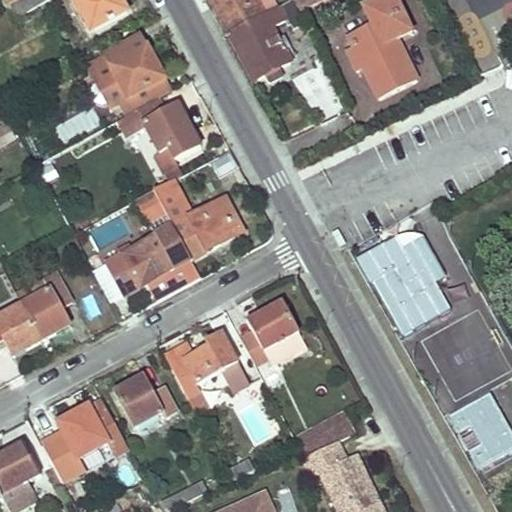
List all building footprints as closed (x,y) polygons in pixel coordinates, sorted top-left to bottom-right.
[(0,0),(0,10),(8,6),(5,0),(0,0)] [(20,0),(9,7),(16,20),(50,1),(49,0),(20,0)] [(73,0),(92,33),(127,14),(119,0),(73,0)] [(265,17),(255,0),(209,0),(229,36),(265,17)] [(291,63),(272,30),(285,23),(288,27),(291,25),(294,31),(305,24),(300,12),(294,0),(275,11),(265,17),(229,36),(255,83),(266,76),(271,84),(283,78),(279,70),(291,63)] [(275,11),(269,0),(255,0),(265,17),(275,11)] [(325,0),(294,0),(300,12),(325,0)] [(417,83),(397,42),(401,40),(393,24),(405,18),(396,0),(379,0),(363,8),(371,26),(348,37),(354,48),(364,70),(380,102),(417,83)] [(413,34),(405,18),(393,24),(401,40),(413,34)] [(120,105),(127,118),(158,101),(171,94),(141,38),(88,68),(95,82),(92,87),(90,96),(92,101),(95,105),(99,106),(104,107),(109,107),(111,111),(120,105)] [(364,70),(354,48),(347,52),(357,73),(364,70)] [(169,151),(175,163),(201,149),(193,135),(189,137),(181,124),(186,122),(178,106),(165,114),(158,101),(127,118),(118,123),(127,140),(145,130),(160,156),(169,151)] [(181,124),(189,137),(193,135),(186,122),(181,124)] [(0,144),(15,139),(10,127),(0,130),(0,144)] [(155,158),(164,175),(178,167),(175,163),(169,151),(160,156),(155,158)] [(50,164),(40,169),(47,182),(57,176),(50,164)] [(176,184),(169,187),(173,195),(180,191),(176,184)] [(154,192),(161,204),(175,196),(173,195),(169,187),(168,185),(154,192)] [(173,229),(191,262),(244,234),(226,200),(173,229)] [(173,229),(129,252),(135,262),(125,267),(138,290),(191,262),(173,229)] [(89,233),(86,235),(92,248),(95,246),(89,233)] [(76,255),(92,248),(86,235),(69,243),(76,255)] [(392,256),(424,238),(412,236),(405,236),(400,238),(386,245),(392,256)] [(451,312),(436,285),(447,279),(424,238),(392,256),(386,245),(356,261),(371,287),(373,286),(403,339),(451,312)] [(129,252),(120,257),(125,267),(135,262),(129,252)] [(56,274),(45,281),(48,288),(60,281),(56,274)] [(20,303),(42,344),(71,329),(61,311),(73,305),(60,281),(48,288),(45,281),(17,296),(20,303)] [(28,352),(42,344),(20,303),(0,313),(0,345),(4,343),(11,354),(24,347),(28,352)] [(247,323),(254,335),(268,361),(273,371),(309,352),(300,335),(283,303),(247,323)] [(254,335),(241,342),(255,368),(268,361),(254,335)] [(199,350),(203,353),(225,342),(223,337),(199,350)] [(189,403),(202,396),(197,388),(221,375),(233,396),(250,387),(225,342),(203,353),(185,363),(188,369),(175,376),(189,403)] [(24,347),(11,354),(14,360),(28,352),(24,347)] [(179,414),(165,389),(153,396),(144,380),(116,395),(135,430),(163,415),(166,420),(179,414)] [(202,396),(189,403),(197,417),(209,410),(202,396)] [(478,470),(511,450),(511,438),(507,430),(498,435),(491,421),(499,417),(489,399),(450,421),(459,437),(472,430),(481,447),(468,454),(478,470)] [(103,402),(59,425),(64,434),(41,446),(51,465),(62,484),(84,472),(78,461),(106,446),(113,459),(129,451),(103,402)] [(303,457),(304,459),(338,444),(355,436),(345,415),(329,423),(336,437),(305,453),(303,457)] [(366,415),(356,420),(361,430),(371,425),(366,415)] [(507,430),(499,417),(491,421),(498,435),(507,430)] [(329,423),(297,440),(305,453),(336,437),(329,423)] [(304,459),(306,483),(321,476),(338,511),(383,511),(376,497),(372,499),(369,492),(373,490),(357,457),(347,462),(338,444),(304,459)] [(24,445),(7,455),(9,458),(26,449),(24,445)] [(9,458),(7,455),(0,458),(0,495),(8,511),(19,511),(37,502),(28,484),(41,478),(26,449),(9,458)] [(249,461),(229,472),(235,481),(254,471),(249,461)] [(28,484),(37,502),(51,495),(41,478),(28,484)] [(164,511),(171,511),(208,494),(203,484),(162,505),(164,511)] [(274,511),(266,494),(226,511),(274,511)]
